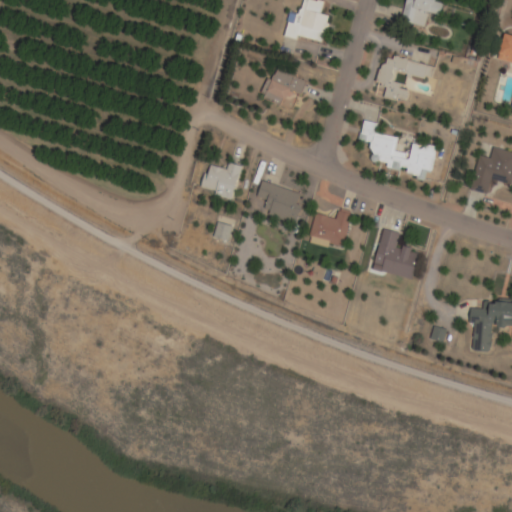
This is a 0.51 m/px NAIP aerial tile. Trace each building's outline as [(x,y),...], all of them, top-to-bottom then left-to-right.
[(328,16),(320,14),(323,4),(307,0),(301,0),(298,16),(288,14),(283,36),(321,46),(328,16)] [(425,28),(427,14),(439,16),(441,4),(433,3),(433,0),(404,0),(401,23),(425,28)] [(511,36),(502,34),(496,59),(511,63),(511,36)] [(434,68),(383,55),(375,84),(385,87),(383,96),(404,102),(408,87),(393,83),(395,73),(430,82),(434,68)] [(305,83),(274,68),(261,96),(281,106),(289,90),(299,95),(305,83)] [(434,148),(410,143),(408,155),(395,153),(397,139),(375,135),(377,125),(362,122),(358,142),(371,145),(367,164),(405,171),(404,176),(428,180),(434,148)] [(478,156),(468,191),(485,196),(490,180),(510,185),(511,176),(511,153),(492,148),(489,159),(478,156)] [(231,201),(241,168),(227,164),(225,171),(208,165),(199,191),(231,201)] [(302,196),(263,184),(254,214),(292,226),(302,196)] [(341,250),(351,216),(337,212),(334,221),(315,215),(308,241),(341,250)] [(231,228),(217,224),(213,238),(227,242),(231,228)] [(372,271),(411,280),(418,253),(396,247),(399,235),(382,231),(372,271)] [(473,324),(472,352),(489,353),(491,326),(511,327),(511,303),(482,302),(481,309),(469,309),(469,324),(473,324)]
